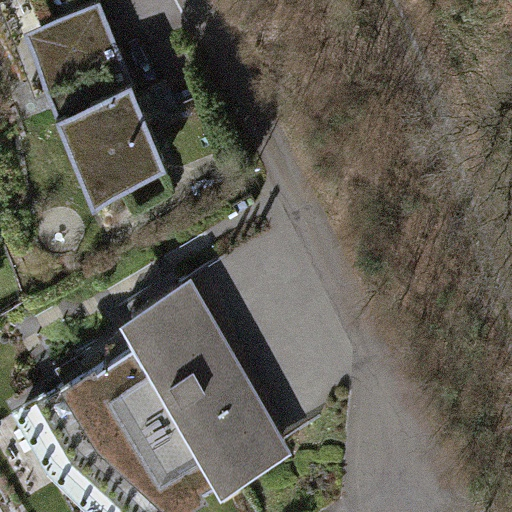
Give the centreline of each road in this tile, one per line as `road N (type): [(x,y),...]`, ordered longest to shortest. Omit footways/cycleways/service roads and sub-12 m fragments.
road 1 (residential): [(196,0),(373,342),(408,485)]
road 2 (track): [(511,328),(387,0)]
